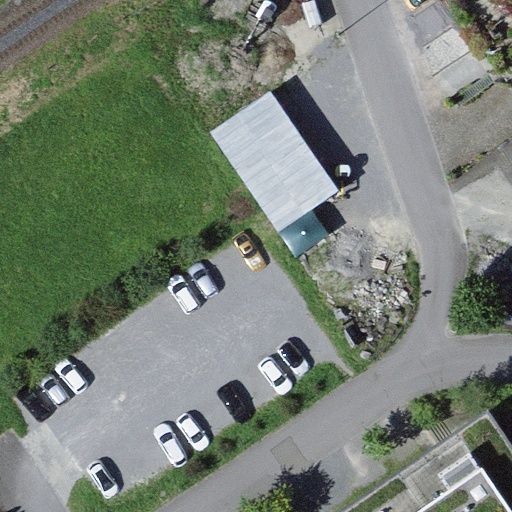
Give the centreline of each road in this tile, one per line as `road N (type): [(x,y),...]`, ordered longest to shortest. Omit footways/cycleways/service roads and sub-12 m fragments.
road 1 (residential): [(420,369),(438,304),(434,233),(366,0)]
road 2 (unclassified): [(205,511),(420,369)]
